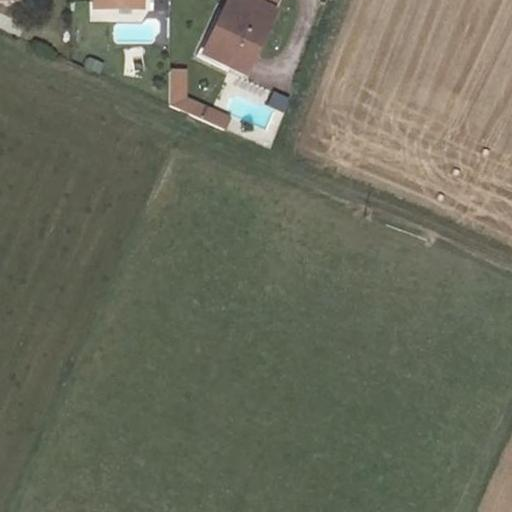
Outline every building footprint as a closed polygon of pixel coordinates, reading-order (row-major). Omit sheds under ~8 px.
[(204,54),(213,58),(241,71),(271,12),(246,0),(230,0),(218,26),(204,54)] [(198,51),(204,54),(218,26),(212,23),(198,51)] [(210,64),(213,58),(204,54),(198,51),(195,56),(210,64)] [(89,59),(85,68),(97,74),(101,65),(89,59)] [(209,111),(204,121),(222,129),(227,118),(209,111)]
